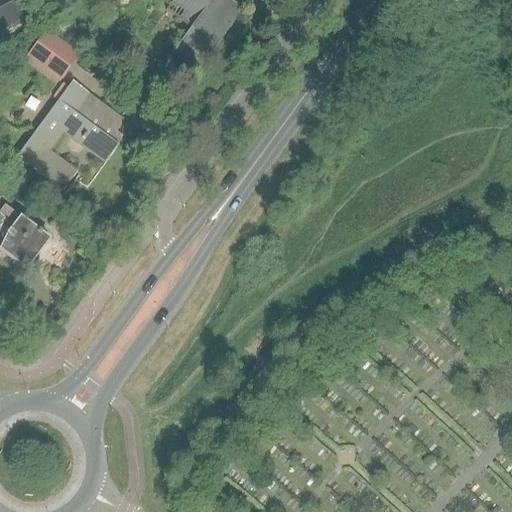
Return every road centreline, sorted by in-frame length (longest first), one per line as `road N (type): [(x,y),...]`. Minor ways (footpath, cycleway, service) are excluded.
road 1 (secondary): [(159,296),(373,0)]
road 2 (residential): [(166,212),(322,0)]
road 3 (secondary): [(73,418),(159,296)]
